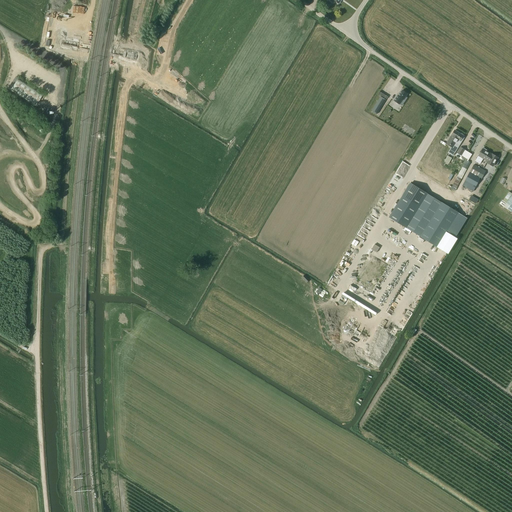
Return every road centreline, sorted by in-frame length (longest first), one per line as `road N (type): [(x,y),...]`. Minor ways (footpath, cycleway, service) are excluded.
road 1 (track): [(102,511),(92,356),(98,330),(115,312),(116,287),(100,261),(97,232),(113,83),(123,73),(161,76),(189,0)]
road 2 (track): [(47,511),(37,350),(41,250),(63,235),(94,0)]
road 3 (unclassified): [(511,148),(345,31)]
road 4 (track): [(32,154),(55,115),(64,72),(9,34)]
